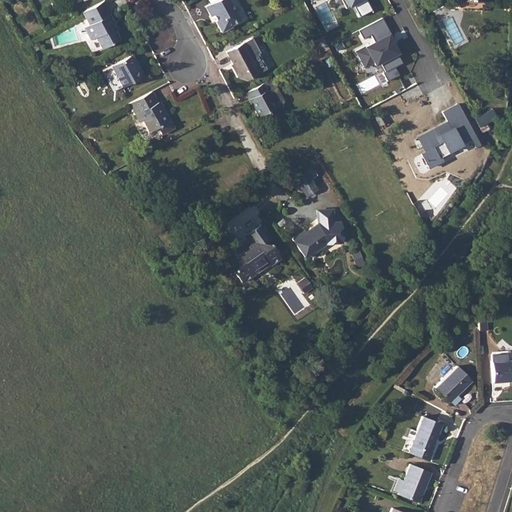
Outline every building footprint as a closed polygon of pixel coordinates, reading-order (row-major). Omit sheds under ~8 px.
[(102,0),(81,11),(88,24),(82,27),(89,39),(94,37),(101,48),(118,39),(114,30),(111,24),(113,22),(108,13),(110,13),(102,0)] [(227,0),(214,0),(203,5),(209,16),(212,14),(214,19),(213,20),(219,32),(230,26),(229,24),(237,19),(227,0)] [(344,0),(348,7),(352,5),(358,17),(371,10),(365,0),(344,0)] [(382,18),(358,31),(363,40),(370,36),(374,42),(356,52),(361,61),(370,56),(373,63),(374,65),(379,63),(384,72),(382,73),(386,81),(398,75),(394,67),(401,63),(396,53),(397,53),(388,35),(390,34),(382,18)] [(323,37),(313,42),(319,53),(328,48),(323,37)] [(225,52),(232,63),(234,67),(232,68),(237,77),(245,80),(258,73),(258,71),(250,57),(249,54),(242,43),(225,52)] [(131,54),(128,55),(135,68),(138,67),(131,54)] [(254,54),(250,57),(258,71),(262,69),(264,65),(259,56),(254,54)] [(135,68),(128,55),(110,65),(121,86),(142,75),(138,67),(135,68)] [(373,63),(370,56),(361,61),(364,68),(373,63)] [(262,83),(244,92),(257,116),(274,107),(280,103),(281,100),(274,87),(273,87),(269,79),(262,83)] [(151,91),(128,103),(135,115),(136,114),(140,122),(142,120),(148,131),(157,126),(161,133),(173,127),(162,107),(160,108),(151,91)] [(420,171),(480,148),(461,101),(441,109),(447,122),(413,136),(418,149),(421,148),(424,154),(415,157),(420,171)] [(492,110),(474,120),(479,129),(486,125),(497,119),(492,110)] [(486,125),(479,129),(482,135),(489,131),(486,125)] [(305,171),(294,178),(304,193),(314,186),(305,171)] [(303,228),(291,237),(303,255),(323,241),(339,240),(338,220),(331,221),(330,208),(315,208),(316,222),(304,230),(303,228)] [(229,251),(227,267),(234,268),(232,269),(241,282),(267,263),(268,264),(279,257),(270,243),(268,243),(263,243),(270,238),(260,223),(245,234),(249,241),(236,250),(237,252),(229,251)] [(313,287),(307,277),(298,283),(305,293),(313,287)] [(485,314),(477,315),(477,330),(485,330),(485,314)] [(511,360),(490,362),(492,382),(511,380),(511,360)] [(455,366),(434,387),(448,402),(469,380),(455,366)] [(421,416),(410,445),(429,453),(440,423),(421,416)] [(429,453),(410,445),(407,453),(427,460),(430,454),(429,453)] [(408,464),(397,494),(417,502),(429,472),(408,464)]
